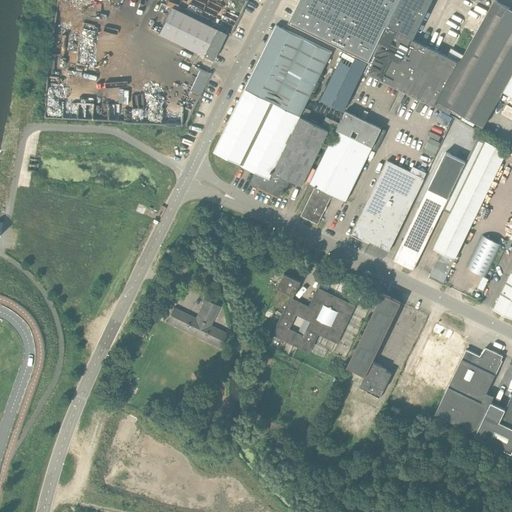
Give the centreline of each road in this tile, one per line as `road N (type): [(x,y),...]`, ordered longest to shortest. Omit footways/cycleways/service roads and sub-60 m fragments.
road 1 (unclassified): [(48,511),(86,389),(188,173)]
road 2 (unclassified): [(511,334),(188,173)]
road 3 (unclassified): [(188,173),(273,0)]
road 4 (tertiary): [(0,449),(28,365),(26,337),(0,312)]
